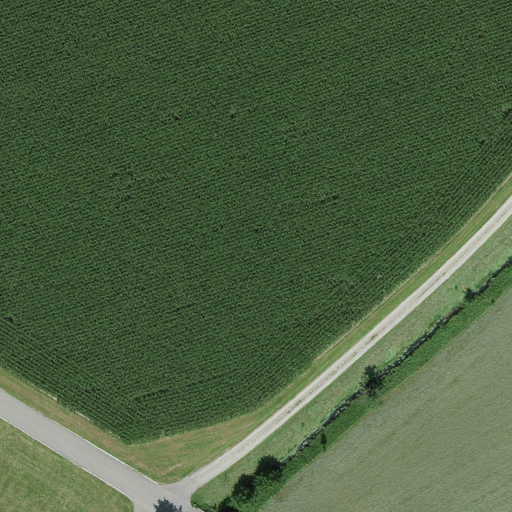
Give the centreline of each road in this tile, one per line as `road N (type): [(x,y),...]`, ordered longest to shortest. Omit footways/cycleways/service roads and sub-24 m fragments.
road 1 (track): [(170,504),(241,455),(511,213)]
road 2 (unclassified): [(182,511),(0,399)]
